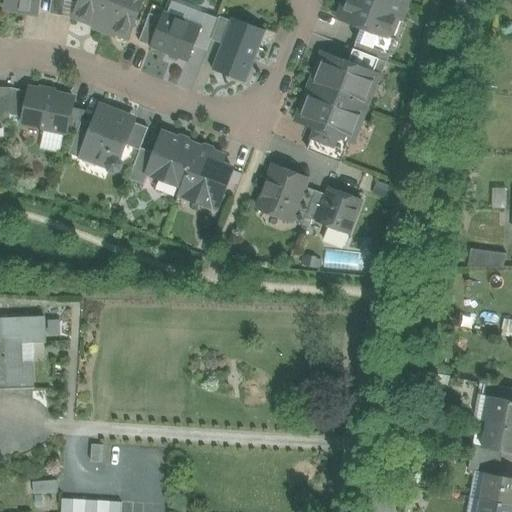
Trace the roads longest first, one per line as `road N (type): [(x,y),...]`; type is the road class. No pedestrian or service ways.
road 1 (tertiary): [(471,0),(375,511)]
road 2 (residential): [(0,54),(36,54),(219,118),(243,117),(259,105),(303,0)]
